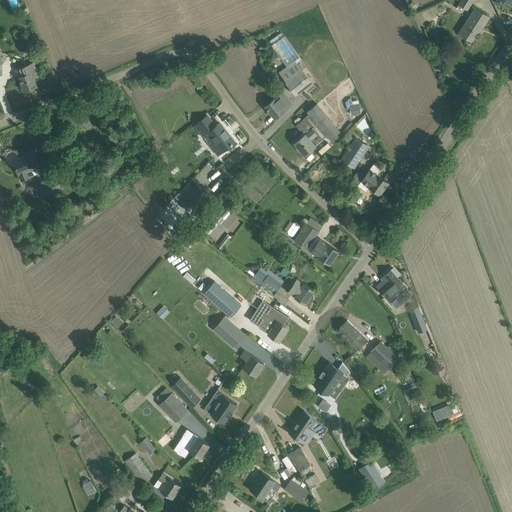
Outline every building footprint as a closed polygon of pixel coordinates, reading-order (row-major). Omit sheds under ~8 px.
[(460,0),(458,4),(466,9),(471,0),(460,0)] [(489,16),(480,11),(475,7),(459,32),(471,40),(480,26),(482,27),(489,16)] [(284,35),(271,45),(287,66),(300,57),(284,35)] [(287,82),(286,82),(296,95),(299,92),(309,99),(321,86),(300,57),(287,66),(279,72),(287,82)] [(38,76),(35,67),(33,62),(16,69),(24,90),(36,86),(33,78),(38,76)] [(265,106),(274,118),(290,105),(286,100),(288,98),(284,92),(282,94),(281,93),(265,106)] [(349,105),(351,114),(360,112),(358,103),(349,105)] [(296,125),(302,132),(303,131),(305,134),(294,143),(304,155),(327,136),(332,142),(341,134),(317,104),(307,112),(308,114),(296,125)] [(195,125),(218,154),(234,141),(219,123),(213,127),(205,117),(207,116),(207,115),(195,125)] [(345,162),(354,167),(367,147),(355,139),(350,146),(353,149),(345,162)] [(28,172),(30,176),(40,172),(39,171),(42,170),(34,150),(22,155),(21,154),(12,158),(19,176),(28,172)] [(354,176),(354,178),(354,180),(356,182),(358,184),(358,185),(366,190),(369,186),(379,194),(388,182),(377,174),(381,169),(380,168),(374,164),(374,163),(366,174),(362,172),(358,172),(357,172),(355,174),(354,176)] [(39,171),(40,172),(46,187),(49,195),(56,192),(53,184),(55,183),(49,168),(42,170),(39,171)] [(180,202),(193,214),(210,195),(197,183),(180,202)] [(294,240),(307,249),(319,231),(307,222),(301,231),(294,240)] [(218,246),(222,250),(231,238),(227,235),(218,246)] [(311,251),(329,263),(338,251),(320,238),(311,251)] [(252,279),(273,295),(284,280),(268,269),(267,271),(261,267),(252,279)] [(397,276),(399,275),(393,267),(390,269),(384,274),(384,275),(381,278),(384,282),(383,283),(381,282),(376,286),(379,290),(384,296),(385,295),(390,301),(406,287),(397,276)] [(187,271),(183,275),(192,283),(196,278),(187,271)] [(314,290),(305,284),(296,278),(288,291),(305,303),(314,290)] [(214,280),(203,292),(230,316),(241,304),(214,280)] [(288,327),(284,324),(289,317),(263,300),(250,320),(261,327),(264,322),(271,327),(267,333),(279,341),(288,327)] [(162,318),(168,312),(163,306),(156,312),(162,318)] [(408,309),(418,333),(427,329),(418,306),(408,309)] [(117,326),(123,319),(117,314),(111,320),(117,326)] [(245,332),(225,314),(213,327),(233,345),(245,332)] [(359,331),(355,327),(347,320),(337,331),(358,350),(368,339),(359,331)] [(371,351),(389,368),(399,357),(381,341),(371,351)] [(264,363),(244,350),(241,356),(247,360),(243,366),(256,375),(264,363)] [(321,374),(315,383),(329,393),(343,372),(347,374),(350,369),(343,361),(338,367),(330,361),(324,369),(323,368),(320,373),(321,374)] [(191,406),(200,398),(180,377),(172,385),(191,406)] [(156,396),(160,400),(167,393),(163,389),(156,396)] [(188,410),(172,392),(171,393),(161,402),(159,404),(175,421),(188,410)] [(224,394),(215,406),(208,402),(204,408),(211,412),(210,413),(224,423),(229,415),(229,416),(233,411),(232,411),(237,403),(224,394)] [(323,398),(318,406),(326,412),(331,404),(323,398)] [(452,413),(449,405),(433,412),(437,420),(452,413)] [(317,419),(312,416),(304,410),(296,421),(297,422),(295,426),(294,425),(289,432),(293,435),(306,444),(316,431),(311,428),(316,421),(317,419)] [(182,454),(185,457),(190,450),(200,457),(209,444),(190,431),(186,437),(183,435),(174,449),(177,451),(177,452),(181,455),(182,454)] [(139,443),(146,452),(154,444),(147,436),(139,443)] [(310,465),(300,447),(290,453),(300,471),(310,465)] [(152,476),(136,453),(125,460),(141,483),(152,476)] [(371,460),(358,468),(372,490),(385,482),(371,460)] [(281,484),(270,477),(262,472),(251,488),(263,497),(270,486),(277,490),(281,484)] [(154,485),(172,497),(181,485),(163,473),(154,485)] [(320,480),(316,473),(305,479),(310,486),(320,480)] [(307,492),(291,480),(285,488),(301,500),(307,492)] [(103,496),(110,505),(122,495),(116,486),(103,496)]
